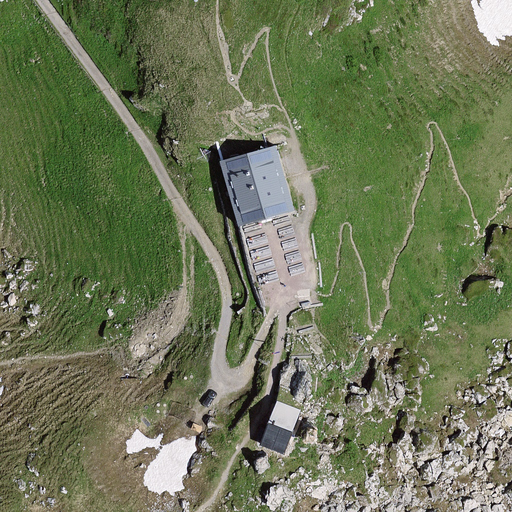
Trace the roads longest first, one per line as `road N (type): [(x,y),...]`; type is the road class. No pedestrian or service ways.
road 1 (track): [(185,214),(226,288),(221,376),(244,375),(271,311),(290,301)]
road 2 (track): [(40,0),(139,134),(185,214)]
